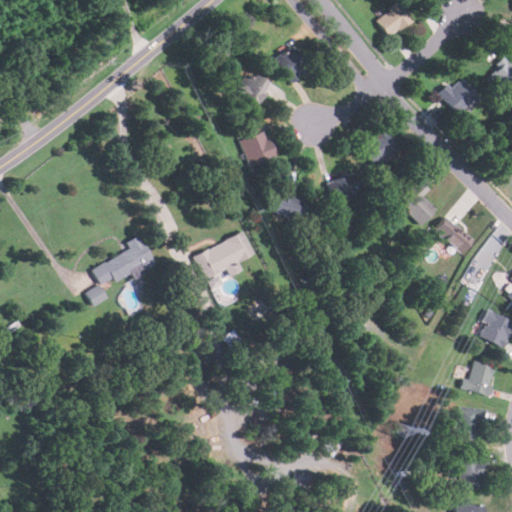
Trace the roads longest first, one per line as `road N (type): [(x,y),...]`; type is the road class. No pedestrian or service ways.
road 1 (residential): [(309,0),(511,217)]
road 2 (tertiary): [(212,0),(0,166)]
road 3 (residential): [(312,123),(357,104),(463,13)]
